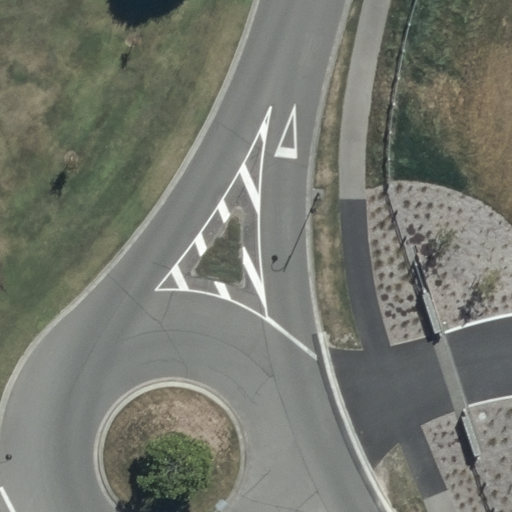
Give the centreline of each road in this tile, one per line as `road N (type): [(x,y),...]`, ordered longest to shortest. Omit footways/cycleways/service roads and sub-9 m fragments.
road 1 (unclassified): [(293,36),(284,386)]
road 2 (unclassified): [(117,336),(293,36)]
road 3 (unclassified): [(46,511),(36,482),(37,437),(52,395),(79,360),(117,336)]
road 4 (unclassified): [(117,336),(163,326),(209,331),(251,352),(284,386)]
